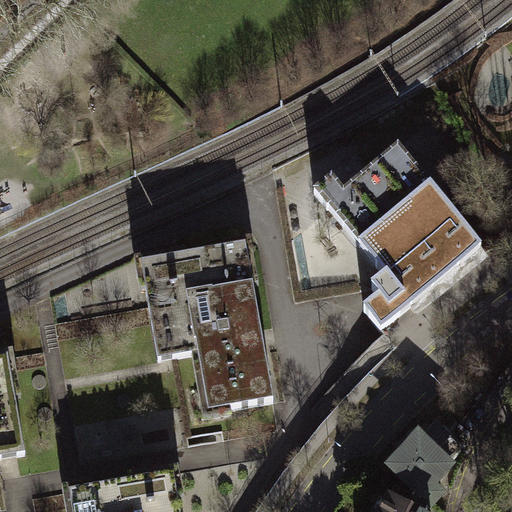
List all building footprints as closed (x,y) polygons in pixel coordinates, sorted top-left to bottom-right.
[(482,249),(399,150),(344,195),(332,180),(314,195),(328,211),(328,210),(385,279),(372,290),(379,299),(364,312),(381,332),(482,249)] [(246,247),(141,265),(158,363),(198,356),(208,416),(273,404),(246,247)] [(8,359),(0,360),(0,460),(25,457),(8,359)] [(402,454),(389,469),(416,494),(429,505),(431,508),(443,495),(434,486),(452,466),(448,463),(462,448),(445,433),(431,448),(412,430),(396,448),(402,454)] [(180,511),(174,475),(69,493),(72,511),(180,511)] [(425,511),(429,505),(416,494),(408,509),(388,499),(385,505),(381,511),(425,511)] [(381,511),(385,505),(373,499),(366,511),(381,511)]
